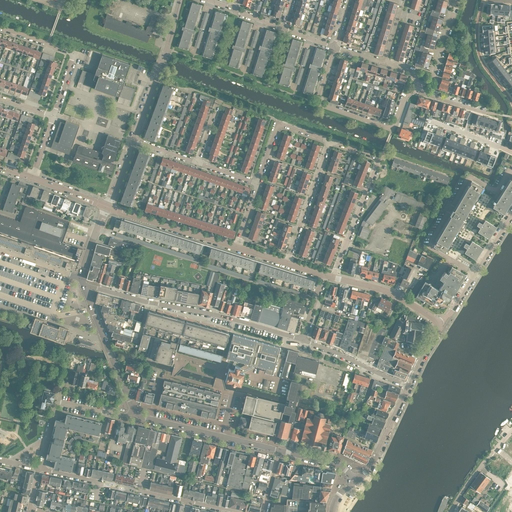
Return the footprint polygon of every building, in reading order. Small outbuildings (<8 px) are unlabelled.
[(201,5),(192,2),(189,11),(198,13),(201,5)] [(432,9),(431,13),(439,15),(440,12),(444,13),(444,11),(445,11),(446,8),(434,4),(432,10),(432,9)] [(331,8),(330,12),(337,14),(338,8),(330,5),(329,7),(331,8)] [(281,12),(274,10),(272,9),(270,15),(279,18),(281,12)] [(189,11),(187,19),(196,21),(198,13),(189,11)] [(225,14),(216,11),(214,19),(222,22),(225,14)] [(207,12),(206,13),(205,12),(200,28),(204,29),(209,13),(207,13),(208,13),(207,12)] [(433,17),(431,22),(441,25),(442,22),(441,21),(442,19),(438,18),(439,15),(431,13),(430,16),(433,17)] [(105,19),(106,19),(103,27),(104,27),(111,29),(110,30),(111,30),(111,29),(118,32),(118,33),(118,32),(125,34),(125,35),(125,34),(132,37),(132,38),(133,37),(140,40),(140,41),(140,40),(147,42),(147,43),(150,36),(151,36),(152,34),(154,31),(153,30),(157,19),(152,17),(148,27),(147,26),(146,31),(140,29),(141,26),(140,26),(140,28),(131,25),(132,23),(126,21),(126,23),(117,20),(118,18),(117,20),(111,18),(112,16),(107,14),(105,19)] [(187,19),(184,27),(193,30),(196,21),(187,19)] [(214,19),(211,28),(220,30),(222,22),(214,19)] [(251,23),(242,21),(240,29),(248,32),(251,23)] [(426,27),(425,30),(433,33),(434,30),(438,31),(439,29),(440,29),(441,25),(431,22),(429,21),(427,27),(426,27)] [(240,29),(237,37),(246,40),(248,32),(240,29)] [(275,32),(267,30),(264,38),(273,40),(275,32)] [(423,40),(425,40),(435,43),(437,39),(436,39),(436,37),(432,36),(433,33),(425,30),(424,34),(425,34),(423,40)] [(192,33),(183,31),(181,39),(189,42),(192,33)] [(194,47),(198,48),(203,32),(199,31),(194,47)] [(210,31),(208,39),(216,42),(219,34),(210,31)] [(250,46),(254,48),(259,32),(255,31),(250,46)] [(235,45),(243,48),(246,40),(237,37),(235,45)] [(273,40),(264,38),(262,46),(270,49),(273,40)] [(181,39),(178,47),(187,50),(189,42),(181,39)] [(208,39),(205,48),(214,50),(216,42),(208,39)] [(301,42),(293,39),(290,47),(299,50),(301,42)] [(421,45),(420,48),(428,51),(429,48),(433,49),(433,47),(434,47),(435,43),(425,40),(424,46),(421,45)] [(290,47),(287,55),(296,58),(299,50),(290,47)] [(205,48),(203,56),(211,58),(214,50),(205,48)] [(325,50),(317,48),(314,56),(323,59),(325,50)] [(422,52),(420,58),(430,61),(431,57),(430,57),(431,55),(427,54),(428,51),(420,48),(419,51),(422,52)] [(234,49),(231,57),(240,60),(242,52),(234,49)] [(245,65),(249,66),(253,51),(249,49),(245,65)] [(308,49),(307,49),(305,49),(301,65),(305,66),(309,50),(308,49)] [(260,50),(258,58),(266,60),(269,52),(260,50)] [(447,58),(457,61),(458,59),(455,58),(456,55),(449,53),(447,58)] [(117,102),(130,107),(136,89),(123,84),(130,65),(102,55),(95,74),(82,70),(76,88),(89,92),(91,87),(119,97),(117,102)] [(296,58),(287,55),(285,63),(293,66),(296,58)] [(323,59),(314,56),(312,64),(320,67),(323,59)] [(496,56),(488,63),(491,68),(500,61),(496,56)] [(231,57),(228,65),(237,68),(240,60),(231,57)] [(258,58),(255,66),(264,69),(266,60),(258,58)] [(430,61),(420,58),(418,64),(415,63),(414,66),(422,68),(423,65),(427,67),(428,64),(429,65),(430,61)] [(500,61),(491,68),(495,72),(503,65),(504,65),(501,60),(500,61)] [(356,69),(367,73),(368,70),(367,69),(368,64),(362,62),(360,67),(357,66),(356,69)] [(367,73),(377,76),(378,73),(376,72),(378,67),(371,65),(370,70),(368,70),(367,73)] [(503,65),(495,72),(498,76),(506,70),(503,65)] [(255,66),(253,74),(261,77),(264,69),(255,66)] [(284,67),(281,75),(290,78),(292,70),(284,67)] [(295,83),(299,85),(304,69),(300,68),(295,83)] [(308,76),(317,79),(319,70),(311,68),(308,76)] [(377,76),(387,79),(387,76),(386,75),(387,70),(381,68),(379,73),(378,73),(377,76)] [(506,70),(498,76),(501,80),(509,74),(506,70)] [(387,79),(396,82),(397,79),(395,78),(397,73),(390,71),(389,76),(387,76),(387,79)] [(397,79),(396,82),(404,84),(407,76),(400,74),(398,79),(397,79)] [(511,77),(509,74),(501,80),(505,85),(511,78),(511,77)] [(281,75),(279,83),(287,86),(290,78),(281,75)] [(308,76),(306,84),(314,87),(317,79),(308,76)] [(460,87),(461,87),(461,85),(462,82),(460,82),(459,85),(458,85),(458,86),(454,85),(452,93),(453,93),(453,94),(454,94),(455,94),(457,94),(460,87)] [(306,84),(303,92),(312,95),(314,87),(306,84)] [(440,84),(438,89),(446,92),(448,86),(440,84)] [(154,140),(156,134),(172,89),(177,91),(178,91),(178,90),(179,90),(178,89),(178,88),(176,87),(175,87),(171,86),(170,87),(164,85),(163,87),(162,90),(160,96),(159,96),(159,98),(155,109),(154,111),(150,122),(149,125),(147,130),(146,131),(147,131),(145,137),(154,140)] [(461,87),(458,95),(459,95),(459,96),(461,96),(464,96),(465,92),(466,89),(461,87)] [(471,98),(473,91),(470,90),(470,88),(468,88),(465,97),(467,97),(468,98),(469,99),(469,98),(471,98)] [(473,91),(474,91),(472,99),(474,99),(474,100),(476,101),(476,100),(477,101),(480,93),(477,92),(478,88),(475,88),(474,88),(473,91)] [(335,100),(337,95),(330,93),(328,98),(331,99),(330,102),(337,105),(338,101),(335,100)] [(203,100),(202,105),(208,107),(210,101),(208,100),(209,97),(200,94),(199,98),(203,100)] [(416,105),(422,107),(425,98),(418,96),(416,105)] [(425,98),(422,107),(426,108),(425,113),(428,114),(429,109),(428,108),(431,100),(425,98)] [(381,109),(380,114),(383,115),(383,116),(390,118),(394,108),(392,107),(394,101),(388,100),(386,105),(383,104),(381,109)] [(439,110),(444,111),(446,104),(440,102),(437,109),(436,109),(434,116),(436,117),(439,110)] [(446,104),(444,111),(448,113),(448,115),(447,115),(446,120),(448,120),(451,113),(450,113),(452,106),(446,104)] [(202,105),(200,111),(207,113),(209,107),(208,107),(202,105)] [(452,114),(451,116),(454,116),(453,118),(456,119),(457,115),(459,108),(454,106),(451,114),(452,114)] [(227,107),(224,113),(231,115),(233,109),(227,107)] [(463,110),(460,109),(458,116),(457,116),(456,120),(455,123),(457,123),(458,120),(460,117),(464,118),(466,111),(465,110),(463,109),(463,110)] [(200,111),(198,117),(205,119),(207,113),(200,111)] [(224,113),(222,118),(229,121),(231,115),(224,113)] [(475,114),(471,125),(477,127),(480,116),(481,115),(475,114)] [(412,118),(410,118),(406,116),(403,124),(409,126),(410,122),(423,127),(425,122),(414,119),(412,118)] [(480,116),(477,127),(482,128),(485,117),(480,116)] [(198,117),(196,122),(203,125),(205,119),(198,117)] [(485,117),(482,128),(487,130),(491,119),(485,117)] [(222,118),(219,124),(227,127),(229,121),(222,118)] [(491,119),(487,130),(492,131),(495,120),(491,119)] [(492,131),(498,133),(501,122),(496,120),(495,120),(492,131)] [(53,142),(52,146),(54,146),(53,149),(69,154),(72,147),(72,146),(79,126),(79,125),(66,121),(65,123),(60,122),(53,142)] [(196,122),(193,128),(201,131),(203,125),(196,122)] [(219,124),(217,130),(225,133),(227,127),(219,124)] [(257,124),(255,130),(262,133),(264,127),(263,126),(257,124)] [(193,128),(191,134),(199,137),(201,131),(193,128)] [(399,135),(401,136),(400,138),(409,141),(410,138),(409,137),(411,131),(401,128),(401,129),(400,132),(399,135)] [(432,133),(429,143),(434,145),(434,144),(437,134),(439,130),(437,129),(435,133),(436,133),(435,134),(432,133)] [(217,130),(215,136),(223,138),(225,133),(217,130)] [(255,130),(253,136),(260,138),(262,133),(255,130)] [(427,130),(423,142),(428,144),(429,143),(432,133),(427,130)] [(437,134),(434,144),(439,146),(443,136),(439,135),(440,134),(441,130),(439,130),(437,134)] [(284,133),(282,139),(289,142),(291,136),(284,133)] [(191,134),(189,140),(197,143),(199,137),(191,134)] [(446,138),(441,149),(447,151),(451,140),(453,135),(451,134),(449,138),(450,138),(449,138),(449,139),(446,138)] [(102,171),(111,174),(114,166),(114,164),(110,163),(111,161),(113,162),(121,139),(108,135),(104,146),(101,147),(103,151),(102,153),(80,145),(78,146),(76,151),(73,161),(102,171)] [(451,140),(447,151),(452,153),(456,142),(453,141),(454,140),(455,136),(453,135),(451,140)] [(215,136),(213,142),(221,144),(223,138),(215,136)] [(253,136),(251,142),(258,144),(260,138),(253,136)] [(456,142),(452,153),(453,151),(457,153),(457,155),(461,144),(463,139),(461,138),(459,142),(460,142),(459,143),(456,142)] [(282,139),(280,145),(287,148),(289,142),(282,139)] [(461,144),(457,155),(462,157),(466,146),(463,144),(464,143),(465,140),(463,139),(461,144)] [(187,146),(194,148),(195,148),(197,143),(189,140),(187,146)] [(213,142),(211,148),(219,150),(221,144),(213,142)] [(251,142),(249,148),(256,150),(258,144),(251,142)] [(466,146),(462,157),(467,159),(471,147),(473,143),(471,142),(469,146),(470,146),(469,147),(466,146)] [(313,143),(311,149),(318,151),(320,146),(313,143)] [(471,147),(467,159),(468,158),(470,159),(473,160),(477,150),(473,148),(474,147),(475,143),(473,143),(471,147)] [(280,145),(278,151),(285,154),(287,148),(280,145)] [(194,148),(187,146),(185,152),(192,154),(194,148)] [(476,160),(476,161),(481,163),(480,164),(481,164),(485,153),(487,148),(485,147),(483,151),(484,151),(483,151),(483,152),(480,151),(476,160)] [(209,153),(210,154),(216,156),(219,150),(211,148),(209,153)] [(249,148),(247,153),(254,156),(256,150),(249,148)] [(485,153),(481,164),(486,166),(490,155),(487,154),(487,153),(488,153),(489,149),(487,148),(485,153)] [(311,149),(309,155),(316,157),(318,151),(311,149)] [(130,206),(133,199),(149,154),(153,156),(154,156),(155,155),(155,154),(154,153),(152,152),(147,151),(146,152),(140,150),(121,202),(130,206)] [(285,154),(278,151),(276,157),(283,160),(285,154)] [(247,153),(245,159),(252,162),(254,156),(247,153)] [(309,155),(307,161),(314,163),(316,157),(309,155)] [(490,155),(486,166),(491,168),(495,157),(490,155)] [(391,165),(397,167),(399,160),(394,158),(391,165)] [(245,159),(243,165),(249,167),(250,168),(252,162),(245,159)] [(397,167),(403,169),(405,162),(399,160),(397,167)] [(314,163),(307,161),(305,167),(312,169),(314,163)] [(403,169),(408,171),(411,164),(405,162),(403,169)] [(408,171),(414,173),(416,166),(411,164),(408,171)] [(414,173),(419,175),(422,168),(416,166),(414,173)] [(419,175),(425,177),(427,170),(422,168),(419,175)] [(425,177),(430,179),(433,172),(427,170),(425,177)] [(430,179),(436,181),(439,174),(433,172),(430,179)] [(436,181),(442,183),(444,175),(439,174),(436,181)] [(444,175),(442,183),(447,185),(450,177),(444,175)] [(511,177),(496,202),(495,202),(493,200),(492,202),(495,204),(493,206),(499,210),(503,213),(505,214),(511,202),(511,177)] [(472,181),(435,244),(434,246),(445,252),(444,253),(445,253),(466,217),(484,187),(483,187),(483,188),(472,181)] [(18,185),(12,183),(9,192),(18,195),(24,197),(25,194),(19,192),(21,186),(18,185)] [(267,184),(265,190),(272,192),(274,186),(267,184)] [(30,195),(34,197),(35,194),(39,195),(41,190),(38,189),(39,188),(33,186),(33,187),(30,186),(27,195),(29,196),(30,195)] [(389,202),(387,200),(390,195),(395,197),(394,200),(421,211),(419,215),(415,226),(420,228),(421,228),(425,217),(422,216),(425,208),(431,211),(433,205),(391,189),(392,188),(390,187),(390,188),(388,187),(388,186),(386,186),(386,187),(385,186),(382,193),(382,192),(381,194),(382,195),(362,222),(357,235),(366,238),(370,229),(366,228),(367,226),(369,223),(372,225),(389,202)] [(40,199),(45,201),(46,198),(50,199),(51,194),(49,193),(49,192),(44,190),(43,191),(41,190),(39,195),(35,194),(34,197),(35,197),(36,197),(35,200),(39,202),(40,199)] [(265,190),(263,196),(270,198),(272,192),(265,190)] [(6,200),(15,203),(18,195),(9,192),(6,200)] [(51,203),(55,205),(57,202),(60,203),(62,198),(59,197),(60,196),(54,194),(54,195),(51,194),(50,199),(46,198),(45,201),(46,201),(48,202),(46,207),(48,207),(50,203),(51,203)] [(263,196),(261,202),(268,204),(270,198),(263,196)] [(295,196),(293,202),(300,204),(302,198),(295,196)] [(61,207),(66,209),(67,206),(71,207),(73,203),(70,201),(70,200),(65,198),(64,199),(62,198),(60,203),(57,202),(55,205),(56,205),(61,207)] [(15,203),(6,200),(3,209),(12,212),(15,203)] [(72,211),(76,213),(78,210),(81,211),(83,207),(80,205),(81,204),(75,202),(75,203),(73,203),(71,207),(67,206),(66,209),(67,209),(72,211)] [(268,204),(261,202),(259,208),(266,210),(268,204)] [(293,202),(291,207),(298,210),(300,204),(293,202)] [(45,259),(50,261),(51,261),(55,262),(55,263),(60,264),(60,265),(61,265),(65,266),(66,266),(71,268),(75,269),(75,270),(76,270),(75,269),(76,268),(77,267),(76,267),(77,265),(77,266),(77,265),(78,262),(79,262),(78,262),(79,259),(80,259),(79,259),(81,255),(81,254),(81,253),(82,251),(82,250),(82,249),(83,250),(83,249),(82,249),(78,248),(78,247),(73,246),(73,245),(72,245),(68,244),(63,242),(64,238),(64,237),(67,230),(69,223),(27,206),(25,207),(19,221),(0,214),(0,243),(4,245),(9,247),(10,247),(14,248),(14,249),(14,248),(20,250),(19,250),(20,251),(20,250),(24,252),(25,252),(30,254),(34,255),(34,256),(35,256),(35,255),(40,257),(40,258),(41,258),(41,257),(45,259),(44,259),(45,259)] [(78,210),(76,213),(77,213),(82,215),(81,217),(83,218),(84,216),(88,217),(91,218),(94,211),(91,209),(91,208),(86,206),(85,207),(83,207),(81,211),(78,210)] [(291,207),(289,213),(296,216),(298,210),(291,207)] [(296,216),(289,213),(287,219),(294,222),(296,216)] [(119,228),(128,231),(130,223),(122,220),(121,221),(116,220),(113,230),(117,232),(119,228)] [(479,222),(477,225),(481,227),(479,230),(478,231),(489,238),(489,239),(489,238),(497,227),(497,226),(496,227),(485,220),(483,223),(482,224),(479,222)] [(128,231),(137,234),(139,225),(130,223),(128,231)] [(283,230),(290,232),(292,227),(285,224),(284,226),(283,230)] [(137,234),(146,237),(148,228),(139,225),(137,234)] [(146,237),(154,239),(157,231),(148,228),(146,237)] [(279,235),(281,236),(288,238),(290,232),(283,230),(281,233),(280,233),(279,234),(279,235)] [(154,239),(163,242),(166,234),(157,231),(154,239)] [(163,242),(172,245),(175,237),(166,234),(163,242)] [(281,236),(279,241),(286,244),(288,238),(281,236)] [(172,245),(181,248),(184,239),(175,237),(172,245)] [(112,247),(123,250),(127,251),(129,244),(110,238),(108,245),(112,247)] [(181,248),(190,250),(193,242),(184,239),(181,248)] [(286,244),(279,241),(277,245),(269,242),(268,245),(271,246),(272,247),(273,246),(275,247),(275,246),(284,250),(286,244)] [(472,241),(470,244),(469,245),(465,243),(464,246),(467,248),(465,252),(474,258),(476,259),(475,260),(484,247),(483,247),(483,248),(479,246),(472,241)] [(193,242),(190,250),(199,253),(201,245),(193,242)] [(96,244),(96,245),(95,248),(94,251),(89,270),(88,273),(87,279),(92,280),(92,281),(92,280),(95,281),(97,276),(100,268),(104,254),(109,255),(111,248),(111,247),(111,248),(107,247),(107,246),(107,247),(104,246),(104,245),(104,246),(100,245),(100,244),(100,245),(98,244),(97,244),(96,244)] [(123,250),(112,247),(110,253),(122,256),(123,250)] [(209,256),(218,259),(220,251),(211,248),(209,256)] [(418,270),(425,273),(428,269),(433,258),(426,255),(426,257),(410,249),(406,259),(417,264),(420,266),(418,270)] [(218,259),(227,262),(229,253),(220,251),(218,259)] [(227,262),(235,265),(238,256),(229,253),(227,262)] [(235,265),(244,267),(247,259),(238,256),(235,265)] [(247,259),(244,267),(253,270),(256,262),(247,259)] [(356,263),(350,261),(347,273),(353,274),(356,263)] [(108,262),(109,262),(108,262),(106,270),(114,272),(116,264),(108,262)] [(102,284),(106,271),(107,264),(102,263),(99,273),(99,274),(97,282),(102,283),(102,284)] [(258,272),(267,275),(270,266),(261,263),(258,272)] [(391,269),(388,282),(394,283),(395,280),(397,280),(397,277),(396,277),(396,274),(393,274),(394,270),(394,269),(395,269),(396,264),(392,263),(392,266),(391,269)] [(361,269),(359,275),(365,277),(367,268),(363,267),(364,264),(362,264),(361,269)] [(382,271),(380,276),(383,277),(382,281),(388,282),(391,269),(392,266),(389,265),(388,269),(387,272),(382,271)] [(406,288),(409,282),(407,281),(413,269),(406,265),(402,273),(401,274),(398,281),(401,282),(400,285),(406,288)] [(267,275),(276,277),(279,269),(270,266),(267,275)] [(423,303),(423,304),(424,303),(425,302),(432,306),(431,306),(433,304),(435,305),(436,302),(437,302),(438,302),(439,302),(440,302),(440,301),(441,302),(442,300),(444,297),(445,298),(446,298),(447,298),(448,298),(449,298),(449,297),(450,297),(451,296),(453,297),(453,298),(467,274),(466,275),(456,270),(452,267),(448,274),(444,271),(440,278),(438,277),(438,279),(437,280),(436,283),(435,285),(435,287),(425,282),(416,297),(416,296),(415,297),(424,302),(423,303)] [(232,275),(241,277),(244,269),(243,269),(242,274),(233,271),(232,275)] [(244,269),(241,277),(252,281),(253,276),(251,276),(251,277),(244,275),(245,270),(244,269)] [(276,277),(285,280),(288,272),(279,269),(276,277)] [(210,271),(206,285),(207,285),(214,287),(215,288),(217,282),(220,274),(219,274),(210,271)] [(12,272),(10,278),(23,282),(25,276),(12,272)] [(285,280),(294,283),(296,275),(288,272),(285,280)] [(102,284),(110,286),(113,277),(105,274),(102,284)] [(294,283),(303,286),(305,277),(296,275),(294,283)] [(119,277),(116,287),(121,289),(123,290),(129,291),(131,281),(126,279),(126,281),(123,280),(124,278),(119,277)] [(130,292),(137,294),(141,279),(133,277),(130,292)] [(305,277),(303,286),(312,289),(314,280),(305,277)] [(291,293),(292,290),(293,285),(292,284),(290,289),(283,287),(282,290),(291,293)] [(331,285),(329,294),(332,294),(331,298),(334,299),(337,287),(331,285)] [(347,289),(341,288),(339,297),(342,297),(341,302),(342,302),(340,309),(345,311),(347,303),(344,302),(345,298),(347,289)] [(203,305),(209,307),(213,292),(207,291),(202,290),(198,304),(203,305)] [(225,296),(226,291),(223,290),(220,299),(217,309),(223,311),(226,301),(223,300),(224,296),(225,296)] [(353,297),(356,298),(358,292),(352,290),(350,299),(352,300),(353,297)] [(358,299),(362,300),(364,293),(358,292),(356,298),(355,304),(357,304),(358,299)] [(96,298),(110,302),(110,301),(112,302),(119,304),(120,299),(110,296),(109,296),(102,294),(101,294),(98,293),(97,298),(96,298)] [(364,293),(362,300),(361,305),(360,308),(362,308),(364,300),(368,301),(370,295),(364,293)] [(25,294),(24,297),(51,305),(53,299),(41,296),(40,299),(25,294)] [(224,311),(229,313),(231,307),(232,307),(235,298),(232,297),(230,304),(226,303),(224,311)] [(375,310),(380,312),(380,313),(382,310),(387,312),(385,316),(388,318),(392,310),(389,309),(392,303),(387,300),(387,299),(386,300),(381,297),(378,303),(375,301),(371,309),(375,311),(375,310)] [(99,304),(100,304),(107,306),(111,307),(112,302),(110,301),(110,302),(96,298),(95,302),(95,303),(96,303),(98,304),(99,304)] [(220,300),(213,298),(211,305),(218,307),(220,300)] [(282,308),(283,308),(289,310),(293,311),(303,314),(304,314),(303,313),(304,311),(304,310),(305,308),(305,307),(306,304),(306,305),(306,304),(285,298),(282,308)] [(234,303),(231,313),(239,316),(240,316),(244,302),(235,299),(234,303)] [(250,319),(258,321),(264,302),(256,300),(254,304),(254,305),(250,319)] [(240,316),(250,319),(254,305),(244,302),(240,316)] [(264,302),(258,321),(277,327),(281,312),(282,308),(264,302)] [(136,303),(132,319),(134,320),(136,312),(139,312),(140,304),(136,303)] [(101,311),(103,311),(111,313),(111,311),(110,311),(112,307),(111,307),(107,306),(100,304),(99,307),(101,311)] [(289,310),(283,308),(277,327),(294,332),(299,318),(291,316),(293,311),(289,310)] [(102,315),(103,317),(106,317),(118,321),(118,318),(114,317),(115,314),(111,313),(103,311),(102,315)] [(144,327),(143,327),(179,337),(184,321),(184,320),(183,321),(179,319),(178,318),(178,319),(177,319),(177,318),(177,319),(172,317),(171,316),(171,317),(170,317),(170,316),(170,317),(165,315),(164,314),(164,315),(163,315),(163,314),(163,315),(158,313),(157,313),(156,313),(151,312),(149,311),(144,327)] [(398,319),(388,338),(396,342),(399,337),(405,323),(403,322),(404,320),(402,319),(406,315),(404,313),(399,318),(399,319),(398,319)] [(410,341),(414,342),(417,342),(417,341),(417,338),(418,338),(418,337),(418,333),(421,334),(424,331),(425,327),(423,324),(419,323),(419,322),(418,322),(418,323),(415,322),(415,321),(415,318),(406,316),(405,320),(408,321),(407,324),(407,325),(406,325),(405,330),(406,330),(406,331),(409,332),(408,335),(407,335),(407,336),(408,336),(407,340),(407,341),(410,341)] [(29,326),(30,328),(29,331),(65,343),(66,340),(68,340),(69,338),(69,336),(68,334),(69,332),(68,331),(68,329),(59,326),(59,328),(43,323),(44,320),(35,317),(34,320),(33,319),(32,322),(30,323),(29,324),(29,326)] [(103,317),(106,323),(117,326),(118,326),(119,324),(119,323),(124,325),(124,323),(124,322),(120,321),(120,319),(118,318),(118,321),(106,317),(103,317)] [(339,347),(348,350),(350,346),(357,321),(348,319),(339,347)] [(141,322),(138,321),(134,320),(131,330),(138,332),(139,327),(140,327),(141,322)] [(186,322),(182,338),(225,350),(224,349),(226,341),(227,342),(228,338),(227,338),(229,333),(228,332),(228,333),(223,331),(222,331),(221,331),(222,331),(221,331),(216,330),(216,329),(215,329),(214,329),(209,328),(210,327),(208,327),(207,327),(202,326),(203,325),(201,325),(200,325),(195,324),(196,323),(194,323),(193,323),(190,322),(188,321),(188,322),(187,321),(186,321),(186,322)] [(355,330),(363,332),(365,324),(358,322),(355,330)] [(106,323),(109,330),(120,334),(123,335),(131,337),(132,330),(124,328),(123,330),(116,328),(117,326),(106,323)] [(357,351),(367,356),(372,342),(375,337),(378,327),(367,323),(357,351)] [(311,337),(313,338),(318,339),(322,328),(315,326),(311,337)] [(329,329),(323,327),(319,338),(325,341),(329,329)] [(367,356),(375,359),(375,358),(376,356),(381,344),(382,343),(381,343),(384,336),(385,336),(387,330),(378,327),(375,337),(372,342),(367,356)] [(112,338),(117,339),(122,341),(122,340),(123,335),(120,334),(109,330),(112,338)] [(336,333),(330,331),(326,342),(332,344),(335,336),(341,339),(343,334),(336,331),(336,333)] [(143,333),(138,350),(139,349),(146,351),(150,336),(155,337),(149,358),(172,364),(172,365),(172,364),(173,359),(174,359),(175,354),(176,349),(177,348),(176,348),(178,344),(178,343),(143,333)] [(241,385),(244,373),(241,372),(239,371),(240,367),(235,366),(234,370),(233,369),(236,360),(252,365),(251,365),(254,366),(254,365),(266,369),(265,372),(273,374),(279,351),(280,352),(280,349),(280,347),(261,342),(261,341),(259,340),(258,341),(233,334),(227,358),(228,358),(227,359),(232,360),(232,359),(234,360),(231,369),(229,368),(225,381),(241,385)] [(384,336),(381,343),(396,350),(399,343),(388,338),(384,336)] [(78,339),(78,340),(77,344),(92,349),(94,344),(78,339)] [(115,345),(126,348),(127,344),(125,344),(126,342),(117,339),(116,342),(115,341),(115,342),(114,343),(115,344),(115,345)] [(348,350),(355,354),(357,348),(358,344),(351,342),(350,346),(348,350)] [(222,355),(180,344),(178,349),(179,349),(182,350),(182,351),(189,353),(189,352),(192,353),(193,353),(196,354),(196,355),(203,357),(203,356),(207,357),(210,358),(210,359),(217,360),(220,360),(220,361),(221,361),(222,355)] [(376,367),(379,369),(380,363),(382,361),(383,359),(390,362),(392,357),(396,350),(385,345),(380,357),(376,356),(375,358),(379,359),(378,362),(376,367)] [(290,380),(297,356),(298,352),(289,349),(281,378),(290,380)] [(396,350),(392,357),(398,360),(410,365),(411,364),(412,365),(415,358),(396,350)] [(298,356),(293,372),(315,377),(319,362),(298,356)] [(382,361),(389,364),(388,367),(389,367),(394,369),(396,370),(397,368),(407,373),(408,372),(409,370),(410,370),(409,369),(409,368),(410,369),(411,366),(410,365),(398,360),(392,357),(390,362),(383,359),(382,361)] [(92,359),(91,363),(89,370),(94,371),(96,364),(96,362),(97,363),(97,361),(92,359)] [(382,370),(387,372),(389,367),(388,367),(389,364),(382,361),(380,363),(379,369),(382,370)] [(72,370),(69,383),(76,384),(79,371),(82,372),(84,366),(81,365),(80,369),(77,368),(76,371),(72,370)] [(126,370),(125,372),(130,373),(130,374),(137,376),(138,372),(136,372),(135,374),(134,373),(136,367),(127,365),(127,366),(126,366),(125,366),(125,368),(125,369),(126,369),(126,370)] [(392,374),(404,379),(405,379),(407,374),(407,373),(397,368),(396,370),(394,369),(389,367),(387,372),(392,374)] [(79,385),(85,387),(87,379),(88,376),(89,370),(87,369),(86,373),(86,374),(86,373),(85,376),(82,375),(79,385)] [(128,380),(129,380),(128,381),(135,382),(134,384),(138,385),(139,383),(136,383),(137,376),(128,374),(127,378),(128,378),(128,379),(127,379),(128,380)] [(357,389),(358,383),(361,375),(355,374),(352,381),(356,383),(355,385),(355,384),(354,388),(357,389)] [(364,376),(361,384),(360,390),(362,391),(363,387),(364,385),(367,386),(370,378),(364,376)] [(135,400),(141,401),(146,381),(146,380),(142,379),(142,380),(139,388),(138,388),(135,400)] [(163,385),(163,386),(162,393),(161,393),(161,394),(158,404),(158,405),(165,406),(165,407),(173,409),(173,408),(179,410),(187,412),(200,415),(208,417),(215,418),(218,407),(217,407),(219,399),(220,399),(220,398),(221,394),(213,392),(213,391),(204,389),(204,390),(197,388),(197,387),(188,385),(188,386),(181,384),(181,383),(172,381),(172,382),(164,380),(164,381),(163,385)] [(388,388),(387,390),(399,394),(400,388),(389,385),(379,381),(379,382),(374,380),(371,388),(374,389),(376,384),(388,388)] [(104,381),(102,388),(106,389),(105,392),(114,394),(116,387),(113,386),(114,384),(110,383),(110,385),(107,385),(107,382),(104,381)] [(55,397),(55,396),(54,396),(55,393),(50,392),(50,390),(50,389),(46,388),(45,388),(44,390),(40,407),(45,408),(46,402),(50,403),(50,402),(53,402),(53,399),(54,399),(55,398),(55,397)] [(155,393),(145,391),(142,402),(152,404),(155,393)] [(349,391),(346,401),(352,402),(355,393),(349,391)] [(386,391),(384,398),(395,401),(398,394),(386,391)] [(276,422),(280,423),(285,404),(246,395),(242,412),(252,414),(248,428),(270,433),(269,434),(272,434),(273,434),(276,422)] [(388,406),(393,407),(395,402),(383,399),(370,395),(368,398),(379,402),(377,408),(386,411),(388,406)] [(295,418),(305,421),(308,410),(298,407),(298,408),(295,418)] [(371,414),(371,416),(385,421),(386,419),(389,414),(388,413),(381,411),(375,409),(373,413),(372,414),(371,414)] [(325,443),(327,436),(329,429),(330,424),(330,423),(332,416),(326,414),(315,412),(315,411),(309,410),(307,417),(306,418),(307,418),(305,424),(305,425),(303,432),(301,439),(302,440),(302,441),(303,441),(303,442),(304,442),(305,442),(306,442),(306,441),(307,442),(307,443),(307,442),(309,443),(309,445),(311,445),(313,446),(315,446),(316,444),(317,445),(318,445),(320,446),(325,447),(326,443),(325,443)] [(511,416),(509,413),(497,426),(500,429),(511,416)] [(99,435),(102,423),(67,414),(65,422),(55,420),(51,437),(54,437),(53,442),(50,441),(46,458),(56,460),(54,468),(70,472),(71,471),(74,472),(77,461),(60,456),(67,428),(99,435)] [(247,419),(241,417),(238,426),(239,426),(239,427),(243,428),(243,427),(247,428),(249,419),(250,415),(248,415),(247,419)] [(385,421),(371,416),(368,415),(366,418),(371,420),(371,419),(372,418),(373,419),(371,424),(382,428),(385,421)] [(111,433),(114,420),(108,419),(107,423),(106,427),(104,435),(107,435),(108,432),(111,433)] [(281,420),(277,435),(284,437),(287,438),(290,429),(291,423),(281,420)] [(127,442),(134,444),(138,426),(135,425),(135,427),(128,426),(128,424),(127,430),(124,429),(125,427),(123,426),(124,423),(117,421),(116,425),(117,425),(114,439),(127,442)] [(366,431),(378,435),(381,429),(369,424),(366,431)] [(129,463),(141,466),(150,429),(149,429),(139,427),(139,426),(138,426),(134,444),(129,463)] [(298,440),(301,429),(293,428),(291,438),(298,440)] [(150,429),(141,466),(140,467),(152,470),(159,443),(158,443),(158,442),(155,442),(155,444),(152,443),(155,430),(150,429)] [(156,431),(155,430),(152,443),(155,444),(155,442),(158,442),(161,432),(156,431)] [(347,436),(354,440),(356,433),(348,430),(346,435),(347,436)] [(361,437),(375,442),(378,436),(364,430),(361,437)] [(159,440),(160,440),(157,449),(166,451),(168,442),(170,434),(161,432),(159,440)] [(331,436),(328,449),(332,450),(335,451),(335,450),(339,452),(343,437),(337,435),(332,434),(331,436)] [(181,442),(182,437),(171,435),(166,456),(163,456),(162,459),(157,457),(155,465),(154,469),(183,477),(186,465),(178,464),(179,460),(176,459),(181,442)] [(342,452),(365,463),(372,450),(347,439),(344,447),(342,452)] [(193,440),(189,455),(198,457),(201,447),(202,442),(193,440)] [(129,464),(134,444),(127,442),(122,462),(129,464)] [(194,477),(193,479),(199,481),(200,477),(204,463),(205,459),(206,456),(209,444),(204,443),(201,452),(200,458),(201,458),(199,463),(195,476),(195,477),(194,477)] [(205,459),(204,463),(208,464),(211,463),(212,457),(215,446),(209,444),(206,456),(205,459)] [(223,448),(217,446),(217,447),(215,456),(213,462),(218,463),(219,457),(221,457),(223,448)] [(225,460),(228,449),(223,448),(214,482),(218,483),(224,460),(225,460)] [(105,458),(106,453),(107,452),(98,450),(96,456),(105,458)] [(229,468),(231,468),(235,451),(230,450),(226,467),(229,468)] [(247,491),(249,485),(252,473),(257,456),(249,454),(249,455),(244,453),(243,455),(240,454),(240,453),(235,452),(236,451),(235,451),(226,486),(241,489),(241,490),(247,491)] [(257,456),(253,473),(249,485),(247,491),(255,494),(257,486),(260,477),(260,475),(261,471),(260,470),(264,458),(261,458),(257,456)] [(185,470),(194,472),(197,461),(188,458),(185,470)] [(264,462),(262,467),(262,469),(270,472),(273,460),(268,459),(267,462),(264,462)] [(79,462),(78,465),(76,474),(83,475),(85,466),(84,466),(84,464),(79,462)] [(276,474),(278,474),(282,475),(285,464),(283,464),(283,463),(280,462),(279,462),(276,474)] [(283,470),(282,473),(290,475),(291,470),(294,470),(296,466),(292,465),(291,465),(291,464),(289,463),(289,464),(287,464),(287,465),(286,464),(284,470),(283,470)] [(297,470),(294,474),(298,474),(299,474),(302,474),(302,473),(312,475),(313,469),(313,468),(310,468),(306,467),(303,467),(302,471),(297,470)] [(9,469),(9,471),(0,468),(0,477),(7,479),(8,480),(8,479),(11,479),(13,470),(9,469)] [(320,481),(322,471),(322,470),(313,469),(312,475),(302,473),(302,474),(299,474),(298,474),(294,474),(290,479),(309,481),(309,483),(315,484),(316,482),(320,483),(320,481)] [(23,470),(22,476),(33,478),(34,473),(23,470)] [(322,471),(320,481),(332,483),(332,482),(334,478),(335,472),(334,472),(326,471),(322,470),(322,471)] [(481,472),(476,478),(470,486),(480,493),(490,479),(481,472)] [(261,475),(259,481),(267,483),(269,477),(265,476),(266,473),(264,473),(264,476),(261,475)] [(48,476),(42,475),(42,476),(41,482),(47,484),(49,476),(48,476)] [(162,484),(162,482),(163,478),(161,477),(160,484),(156,483),(155,491),(160,492),(162,484)] [(275,478),(272,488),(274,489),(278,483),(279,483),(281,479),(280,479),(275,478)] [(258,488),(265,490),(267,484),(259,482),(258,488)] [(330,489),(331,488),(331,487),(331,488),(320,486),(313,485),(308,485),(307,484),(294,483),(292,499),(326,502),(326,500),(327,498),(328,498),(328,497),(329,494),(330,490),(330,489)] [(183,486),(176,484),(173,495),(181,497),(183,486)] [(30,489),(20,486),(18,486),(18,488),(22,489),(21,493),(29,494),(30,489)] [(270,495),(277,497),(279,491),(279,490),(276,488),(275,490),(271,489),(270,495)] [(37,495),(37,497),(51,501),(52,500),(52,498),(48,497),(48,498),(45,497),(46,492),(38,490),(37,495)] [(119,499),(121,492),(116,491),(113,503),(113,505),(115,506),(116,498),(119,499)] [(229,505),(228,507),(236,509),(243,510),(247,511),(249,503),(245,502),(246,500),(239,499),(238,498),(236,498),(235,498),(234,498),(234,496),(236,497),(237,497),(238,497),(239,496),(239,494),(237,493),(232,492),(231,493),(231,496),(231,497),(229,505)] [(14,500),(22,502),(25,503),(27,496),(15,493),(14,500)] [(445,495),(437,511),(441,511),(449,497),(445,495)] [(248,511),(250,511),(258,511),(259,511),(261,505),(262,502),(263,499),(250,496),(249,501),(251,501),(250,505),(248,511)] [(462,507),(470,511),(475,505),(470,502),(469,504),(467,503),(469,500),(467,499),(463,496),(460,501),(464,504),(462,507)] [(49,505),(50,506),(51,501),(37,497),(36,499),(35,503),(36,505),(43,506),(44,501),(47,502),(47,503),(49,503),(49,505)] [(9,506),(21,508),(22,502),(14,500),(11,499),(9,506)] [(81,511),(83,503),(84,500),(77,499),(77,501),(81,502),(80,506),(77,505),(75,511),(81,511)] [(323,510),(326,502),(287,499),(286,505),(274,503),(273,506),(271,506),(270,511),(271,511),(270,511),(323,511),(324,510),(323,510)] [(71,504),(69,511),(74,511),(76,505),(77,500),(75,500),(74,503),(74,505),(71,504)] [(479,501),(476,505),(486,511),(489,507),(479,500),(479,501)]
